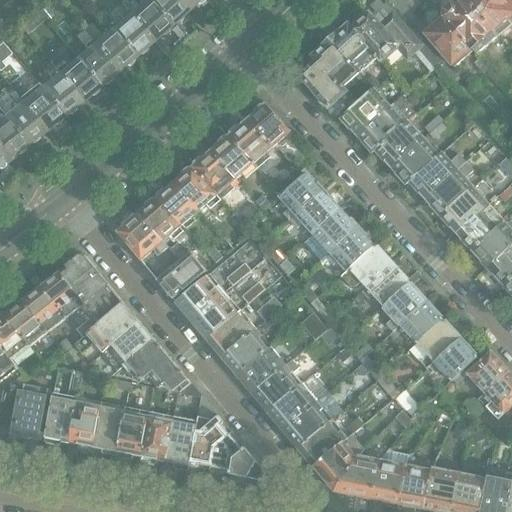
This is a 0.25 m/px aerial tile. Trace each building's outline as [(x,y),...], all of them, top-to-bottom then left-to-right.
[(9,19),(21,9),(14,0),(9,0),(0,8),(9,19)] [(135,4),(131,7),(125,0),(124,0),(120,3),(127,11),(126,12),(154,42),(160,36),(164,36),(168,33),(169,29),(171,27),(147,0),(146,0),(138,8),(135,4)] [(181,18),(189,11),(180,0),(147,0),(171,27),(174,24),(178,25),(182,21),(181,18)] [(203,0),(180,0),(189,11),(196,5),(200,5),(204,1),(203,0)] [(478,56),(499,39),(466,0),(466,1),(459,7),(453,7),(445,12),(445,18),(474,52),(478,56)] [(511,0),(465,0),(466,1),(466,0),(499,39),(511,27),(511,26),(508,22),(511,17),(511,0)] [(45,5),(38,11),(47,21),(53,16),(45,5)] [(392,12),(380,23),(370,11),(356,25),(358,28),(353,32),(377,58),(381,61),(395,48),(406,61),(413,54),(422,46),(410,32),(392,12)] [(146,49),(154,42),(126,12),(120,16),(123,21),(112,30),(136,58),(139,55),(142,56),(147,52),(146,49)] [(467,57),(474,52),(445,18),(425,34),(454,69),(467,58),(467,57)] [(28,19),(19,26),(27,35),(35,28),(28,19)] [(1,20),(0,20),(0,38),(10,31),(1,20)] [(112,30),(103,38),(92,24),(83,31),(118,73),(125,67),(128,67),(134,63),(133,60),(136,58),(112,30)] [(350,28),(345,28),(336,36),(337,39),(332,44),(359,74),(377,58),(353,32),(350,28)] [(111,79),(118,73),(83,31),(76,38),(84,47),(87,51),(77,60),(100,88),(103,86),(106,86),(111,82),(111,79)] [(342,89),(359,74),(332,44),(328,48),(324,46),(314,55),(316,60),(319,63),(342,89)] [(98,90),(100,88),(77,60),(67,69),(64,65),(59,68),(54,61),(50,64),(83,103),(90,97),(93,98),(98,94),(98,90)] [(484,76),(490,70),(480,60),(474,65),(484,76)] [(342,89),(319,63),(315,67),(312,64),(301,74),(301,78),(314,92),(313,93),(328,109),(346,93),(342,89)] [(76,108),(83,103),(50,64),(46,67),(52,74),(48,77),(51,81),(41,89),(65,117),(67,115),(70,115),(75,112),(76,108)] [(367,82),(373,90),(379,85),(372,77),(367,82)] [(65,117),(41,89),(37,84),(23,96),(18,89),(14,92),(13,93),(46,132),(53,126),(56,127),(61,123),(62,119),(65,117)] [(13,93),(14,92),(9,86),(5,89),(16,102),(11,106),(15,110),(5,117),(28,146),(29,145),(33,145),(39,141),(39,137),(46,132),(13,93)] [(373,90),(357,106),(352,109),(341,120),(351,130),(356,130),(361,135),(390,108),(373,90)] [(377,152),(409,122),(417,115),(401,97),(390,108),(361,135),(365,139),(363,144),(372,155),(377,152)] [(357,106),(351,99),(347,103),(348,104),(352,109),(357,106)] [(272,150),(291,134),(265,105),(263,106),(261,106),(255,111),(255,114),(252,116),(253,117),(247,122),(272,150)] [(28,146),(5,117),(0,111),(0,149),(9,161),(16,155),(19,156),(24,152),(25,148),(28,146)] [(438,127),(443,122),(438,116),(425,127),(430,134),(438,127)] [(448,118),(443,122),(438,127),(446,135),(455,126),(448,118)] [(269,153),(272,150),(247,122),(241,127),(241,126),(238,128),(236,128),(230,133),(229,135),(228,136),(258,170),(273,157),(269,153)] [(394,167),(424,139),(409,122),(377,152),(387,163),(390,163),(394,167)] [(246,181),(258,170),(228,136),(227,137),(224,137),(219,142),(218,146),(216,147),(217,148),(211,153),(236,181),(242,176),(246,181)] [(440,157),(424,139),(394,167),(399,172),(398,176),(407,186),(411,184),(440,157)] [(0,170),(1,171),(4,169),(4,165),(9,161),(0,149),(0,170)] [(230,186),(236,181),(211,153),(205,158),(204,158),(203,159),(200,159),(194,164),(193,168),(192,168),(218,197),(219,197),(223,201),(234,191),(230,186)] [(425,194),(429,198),(467,162),(460,155),(451,163),(443,154),(440,157),(411,184),(421,195),(422,194),(425,194)] [(511,168),(504,160),(498,165),(507,174),(511,168)] [(466,180),(475,171),(467,162),(429,198),(433,202),(433,207),(432,208),(442,218),(474,189),(466,180)] [(298,180),(304,175),(293,163),(288,169),(298,180)] [(222,202),(218,197),(192,168),(190,169),(188,169),(182,174),(182,177),(174,184),(199,213),(216,233),(223,227),(205,208),(207,207),(211,211),(222,202)] [(318,184),(316,186),(314,184),(314,181),(310,177),(308,177),(305,174),(304,175),(298,180),(289,189),(283,195),(278,199),(288,210),(283,215),(290,223),(293,221),(295,218),(324,191),(318,184)] [(283,195),(289,189),(277,177),(271,183),(283,195)] [(199,213),(174,184),(166,190),(163,191),(157,195),(157,198),(156,199),(182,229),(183,228),(187,232),(196,224),(192,219),(199,213)] [(499,198),(508,189),(505,184),(494,192),(499,198)] [(460,233),(490,206),(474,189),(442,218),(452,229),(452,228),(456,228),(460,233)] [(503,204),(511,196),(511,193),(508,189),(499,198),(503,204)] [(330,200),(331,199),(324,191),(295,218),(293,221),(290,223),(297,230),(302,226),(313,237),(340,211),(338,210),(338,207),(334,203),(332,203),(330,200)] [(263,212),(271,205),(263,197),(255,204),(263,212)] [(179,264),(191,254),(178,240),(184,235),(180,230),(182,229),(156,199),(154,201),(151,201),(145,206),(145,209),(137,215),(179,264)] [(261,215),(252,205),(240,216),(248,226),(261,215)] [(473,252),(505,222),(490,206),(460,233),(465,238),(463,242),(473,252)] [(352,221),(351,223),(340,211),(313,237),(330,255),(359,228),(352,221)] [(179,264),(137,215),(135,217),(134,216),(123,225),(124,227),(120,230),(119,237),(142,263),(158,282),(179,264)] [(511,247),(511,229),(505,222),(473,252),(482,263),(487,263),(491,267),(511,247)] [(364,237),(366,235),(359,228),(330,255),(347,273),(373,248),(372,246),(372,244),(368,239),(366,239),(364,237)] [(261,233),(254,239),(262,248),(269,242),(261,233)] [(217,263),(224,257),(214,247),(207,253),(217,263)] [(381,250),(378,249),(376,247),(373,248),(347,273),(342,278),(351,287),(355,288),(361,282),(367,289),(392,265),(385,257),(384,253),(381,250)] [(504,287),(511,279),(511,247),(491,267),(496,272),(495,277),(504,287)] [(279,267),(287,260),(278,250),(270,258),(279,267)] [(158,282),(173,300),(195,282),(206,273),(191,254),(179,264),(158,282)] [(124,304),(84,258),(80,257),(67,267),(68,269),(61,275),(60,275),(85,307),(82,309),(91,320),(96,327),(100,324),(124,304)] [(281,268),(287,275),(294,268),(287,262),(281,268)] [(245,265),(227,280),(233,287),(251,272),(245,265)] [(404,275),(401,274),(392,265),(367,289),(355,300),(359,305),(366,298),(369,301),(374,297),(384,308),(409,284),(408,282),(407,278),(404,275)] [(60,275),(61,275),(60,274),(59,275),(42,288),(68,321),(82,309),(85,307),(60,275)] [(225,295),(218,286),(209,275),(176,303),(186,316),(188,314),(194,321),(225,295)] [(414,287),(412,287),(409,284),(384,308),(382,309),(392,320),(386,325),(393,333),(401,326),(426,302),(419,294),(418,291),(414,287)] [(312,305),(318,300),(307,287),(300,292),(312,305)] [(49,335),(68,321),(42,288),(23,303),(49,335)] [(250,291),(242,298),(248,305),(257,298),(250,291)] [(209,339),(240,312),(225,295),(194,321),(200,329),(200,332),(204,337),(207,337),(209,339)] [(329,325),(335,319),(318,300),(312,305),(329,325)] [(438,313),(435,312),(426,302),(401,326),(393,333),(389,336),(393,341),(401,334),(403,337),(407,333),(417,344),(443,321),(441,319),(441,316),(438,313)] [(49,336),(49,335),(23,303),(5,317),(31,350),(49,336)] [(104,352),(139,322),(124,304),(100,324),(96,327),(87,335),(84,337),(74,345),(82,355),(95,344),(102,353),(104,352)] [(266,307),(257,314),(265,322),(268,319),(270,318),(273,315),(266,307)] [(224,357),(255,330),(240,312),(209,339),(210,341),(209,344),(213,349),(217,349),(224,357)] [(312,315),(301,325),(315,342),(328,331),(325,328),(313,314),(312,315)] [(0,348),(13,364),(31,350),(5,317),(4,316),(0,319),(0,348)] [(264,333),(275,324),(270,318),(268,319),(265,322),(259,327),(264,333)] [(91,320),(78,330),(84,337),(87,335),(96,327),(91,320)] [(448,325),(446,324),(443,321),(417,344),(410,351),(427,370),(460,339),(453,331),(452,328),(448,325)] [(125,363),(153,339),(139,322),(104,352),(102,353),(118,371),(126,364),(125,363)] [(321,338),(327,346),(339,337),(332,328),(321,338)] [(239,375),(271,349),(255,330),(224,357),(231,366),(230,369),(234,373),(237,374),(239,375)] [(64,339),(57,344),(65,353),(71,348),(64,339)] [(125,363),(126,364),(142,383),(148,379),(151,382),(157,389),(177,393),(202,398),(153,339),(125,363)] [(437,376),(443,371),(453,382),(478,359),(475,355),(475,353),(471,349),(469,349),(460,339),(429,367),(437,376)] [(367,345),(355,356),(360,363),(367,357),(373,352),(367,345)] [(293,361),(305,350),(301,346),(289,356),(293,361)] [(0,384),(17,371),(17,370),(13,364),(0,348),(0,384)] [(254,394),(286,367),(271,349),(239,375),(240,377),(240,380),(244,385),(247,386),(254,394)] [(334,359),(339,364),(349,356),(345,350),(334,359)] [(467,375),(485,395),(510,372),(492,352),(467,375)] [(362,365),(377,381),(383,376),(367,357),(360,363),(362,365)] [(296,367),(297,366),(294,361),(286,367),(254,394),(261,402),(261,405),(265,410),(267,410),(269,412),(301,385),(293,375),(299,370),(296,367)] [(361,366),(349,376),(358,387),(370,377),(361,366)] [(17,370),(17,371),(21,375),(27,383),(31,379),(22,367),(17,370)] [(511,374),(510,372),(485,395),(481,399),(500,419),(511,408),(511,374)] [(80,387),(82,375),(73,373),(68,397),(54,395),(44,443),(60,446),(60,442),(68,444),(77,399),(80,387)] [(22,386),(27,383),(21,375),(17,379),(22,386)] [(105,388),(107,379),(82,375),(80,387),(88,389),(89,384),(105,388)] [(393,400),(399,395),(384,377),(383,376),(377,381),(393,400)] [(129,393),(130,384),(107,379),(105,388),(129,393)] [(316,403),(301,385),(269,412),(271,414),(270,417),(275,422),(278,422),(284,430),(316,403)] [(39,438),(49,391),(24,386),(14,433),(15,433),(14,437),(30,440),(31,436),(39,438)] [(400,396),(399,395),(393,400),(393,401),(401,410),(408,405),(400,396)] [(299,448),(332,421),(340,414),(325,396),(316,403),(284,430),(291,438),(291,441),(295,446),(298,447),(299,448)] [(206,410),(209,406),(202,398),(200,409),(206,410)] [(92,452),(93,449),(102,404),(77,399),(68,444),(78,446),(77,449),(92,452)] [(421,409),(413,400),(403,410),(411,419),(421,409)] [(116,457),(125,409),(102,404),(93,449),(101,451),(101,454),(116,457)] [(210,420),(216,415),(213,410),(209,406),(206,410),(200,409),(199,418),(210,420)] [(125,409),(116,457),(131,460),(132,457),(140,458),(148,413),(125,409)] [(402,411),(395,419),(406,431),(412,422),(402,411)] [(165,463),(173,418),(148,413),(140,458),(139,462),(155,465),(156,461),(165,463)] [(218,417),(216,415),(210,420),(199,418),(198,423),(188,472),(189,467),(209,471),(214,448),(232,433),(218,417)] [(198,423),(173,418),(165,463),(173,465),(173,469),(188,472),(198,423)] [(314,467),(315,468),(348,440),(332,421),(299,448),(301,451),(301,454),(305,458),(308,458),(315,466),(314,467)] [(353,437),(366,426),(361,421),(349,432),(353,436),(353,437)] [(452,433),(467,441),(473,431),(458,423),(452,433)] [(233,459),(245,449),(232,433),(214,448),(209,471),(230,475),(233,459)] [(335,491),(363,456),(367,453),(353,437),(353,436),(348,440),(315,468),(317,470),(317,471),(321,477),(325,479),(335,491)] [(435,446),(429,461),(435,463),(441,449),(435,446)] [(261,482),(267,475),(245,449),(233,459),(230,475),(261,482)] [(381,461),(373,499),(383,501),(382,506),(398,509),(407,465),(414,454),(407,456),(394,453),(390,450),(381,460),(381,461)] [(373,499),(381,461),(381,460),(363,456),(335,491),(357,495),(356,496),(357,496),(359,498),(369,500),(372,499),(373,499)] [(414,511),(416,508),(426,510),(434,471),(407,465),(398,509),(412,511),(414,511)] [(453,511),(461,473),(435,467),(434,471),(426,510),(437,511),(436,511),(453,511)] [(481,511),(490,468),(485,467),(483,477),(461,473),(453,511),(481,511)] [(508,511),(511,495),(511,472),(495,469),(490,468),(481,511),(508,511)]
